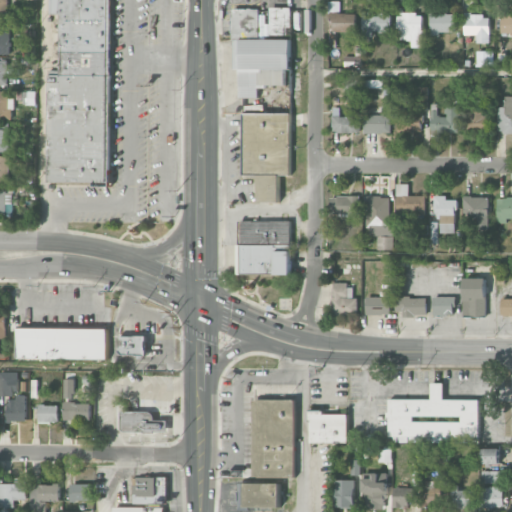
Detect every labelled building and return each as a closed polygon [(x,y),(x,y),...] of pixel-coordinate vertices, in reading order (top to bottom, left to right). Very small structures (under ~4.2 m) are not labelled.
[(0,0),(0,21),(8,22),(8,0),(0,0)] [(111,0),(50,0),(51,14),(60,14),(60,75),(48,75),(49,183),(111,183),(111,0)] [(357,31),(357,14),(340,14),(340,1),(330,2),(331,32),(357,31)] [(292,8),(271,7),(270,35),(291,35),(292,8)] [(233,10),(232,38),(265,39),(266,10),(233,10)] [(391,14),(372,14),(372,11),(364,11),(363,37),(373,37),(373,32),(391,33),(391,14)] [(456,32),(456,13),(431,13),(431,37),(440,37),(440,32),(456,32)] [(398,14),(398,41),(411,41),(411,47),(426,47),(426,30),(423,30),(423,14),(398,14)] [(511,14),(501,15),(501,33),(511,32),(511,14)] [(477,43),(490,43),(490,15),(465,15),(465,35),(477,35),(477,43)] [(10,26),(0,25),(0,54),(11,54),(10,26)] [(240,98),(259,98),(259,85),(286,85),(285,70),(291,70),(290,39),(234,40),(234,68),(240,68),(240,98)] [(345,67),(361,67),(361,56),(345,56),(345,67)] [(0,85),(8,85),(7,60),(0,60),(0,85)] [(361,80),(346,79),(345,93),(361,93),(361,80)] [(428,87),(416,86),(416,108),(428,109),(428,87)] [(0,119),(13,119),(13,98),(8,98),(8,90),(0,89),(0,119)] [(35,105),(35,92),(24,92),(23,105),(35,105)] [(511,96),(504,96),(504,107),(498,107),(498,134),(511,133),(511,96)] [(382,115),(364,115),(365,133),(393,133),(392,106),(382,106),(382,115)] [(468,129),(490,129),(490,110),(468,110),(468,129)] [(397,132),(422,132),(423,113),(398,112),(397,132)] [(280,202),(280,175),(291,175),(291,113),(245,113),(244,175),(259,175),(259,202),(280,202)] [(361,133),(361,113),(351,113),(351,116),(333,116),(333,133),(361,133)] [(0,151),(9,152),(9,130),(0,129),(0,151)] [(0,184),(9,184),(10,156),(0,155),(0,184)] [(359,195),(332,196),(332,215),(360,214),(359,195)] [(425,195),(397,196),(397,215),(425,214),(425,195)] [(457,200),(447,200),(447,195),(438,195),(437,233),(456,233),(457,200)] [(394,250),(394,226),(389,225),(390,197),(366,196),(365,236),(378,236),(378,250),(394,250)] [(490,197),(464,197),(464,215),(478,215),(478,229),(489,229),(490,197)] [(511,218),(511,197),(498,198),(498,223),(507,223),(507,218),(511,218)] [(292,222),(239,221),(238,274),(291,275),(292,222)] [(486,278),(464,278),(464,315),(486,314),(486,278)] [(333,284),(334,316),(358,316),(358,297),(353,297),(353,284),(333,284)] [(456,296),(433,297),(433,316),(456,316),(456,296)] [(366,314),(391,314),(391,297),(367,297),(366,314)] [(427,297),(396,297),(396,311),(403,311),(403,316),(427,316),(427,297)] [(511,298),(501,299),(502,316),(511,315),(511,298)] [(17,358),(107,360),(108,329),(17,328),(17,358)] [(148,355),(148,336),(119,335),(119,355),(148,355)] [(26,421),(27,395),(18,395),(19,378),(0,377),(0,396),(8,397),(8,421),(26,421)] [(74,379),(64,379),(64,393),(74,393),(74,379)] [(479,400),(444,399),(444,383),(432,383),(432,400),(389,399),(389,436),(399,436),(399,442),(479,443),(479,400)] [(254,477),(296,477),(295,400),(253,400),(254,477)] [(91,420),(91,402),(64,402),(64,420),(91,420)] [(39,422),(59,422),(59,405),(39,405),(39,422)] [(349,415),(323,414),(324,411),(310,410),(309,442),(348,443),(349,415)] [(168,431),(167,411),(122,412),(123,432),(168,431)] [(483,448),(483,465),(500,464),(499,448),(483,448)] [(497,471),(482,471),(482,483),(497,483),(497,471)] [(365,478),(365,509),(387,508),(386,473),(373,473),(373,478),(365,478)] [(134,504),(164,503),(163,477),(134,477),(134,504)] [(0,483),(0,507),(14,507),(15,500),(27,500),(27,480),(16,480),(16,484),(0,483)] [(354,508),(355,480),(335,480),(335,507),(354,508)] [(423,507),(441,506),(440,488),(436,488),(436,480),(422,481),(423,507)] [(71,501),(91,500),(90,483),(70,484),(71,501)] [(59,501),(59,485),(30,484),(29,511),(46,511),(47,501),(59,501)] [(484,507),(504,507),(504,486),(483,487),(484,507)] [(412,488),(395,487),(394,507),(411,507),(412,488)] [(454,488),(453,507),(473,508),(474,488),(454,488)]
